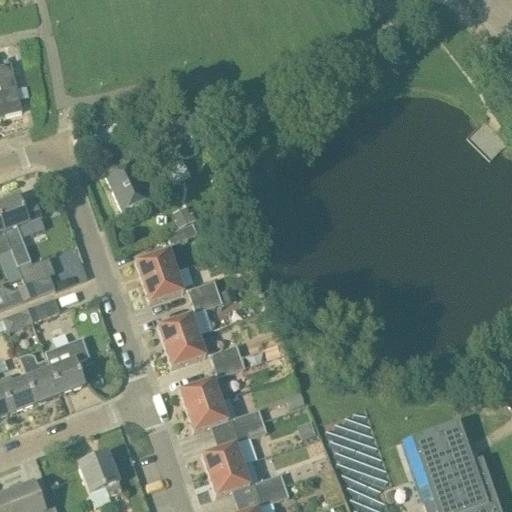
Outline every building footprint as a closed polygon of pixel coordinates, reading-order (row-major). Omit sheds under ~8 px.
[(0,68),(0,120),(21,115),(18,104),(15,91),(9,66),(0,68)] [(25,89),(15,91),(18,104),(28,101),(25,89)] [(177,142),(198,134),(189,108),(167,116),(177,142)] [(107,114),(92,118),(95,130),(110,126),(107,114)] [(139,175),(135,165),(105,179),(121,214),(151,201),(144,185),(148,183),(144,173),(139,175)] [(6,242),(11,253),(17,271),(30,266),(20,237),(44,228),(41,221),(34,204),(22,209),(18,199),(0,206),(0,222),(7,242),(6,242)] [(53,213),(49,202),(38,206),(41,216),(53,213)] [(179,230),(190,225),(184,211),(172,216),(179,230)] [(0,257),(11,253),(6,242),(7,242),(0,222),(0,257)] [(171,250),(197,239),(192,227),(166,239),(171,250)] [(142,286),(176,274),(169,253),(135,265),(142,286)] [(176,274),(142,286),(149,307),(184,295),(176,274)] [(24,288),(29,302),(54,292),(49,278),(24,288)] [(191,306),(218,297),(214,285),(187,295),(191,306)] [(0,312),(29,302),(24,288),(11,293),(4,290),(2,286),(0,286),(0,312)] [(218,297),(191,306),(195,317),(222,308),(218,297)] [(27,312),(32,326),(59,315),(54,302),(27,312)] [(24,329),(32,326),(27,312),(19,316),(24,329)] [(164,350),(198,339),(191,318),(157,329),(164,350)] [(198,339),(164,350),(171,371),(205,360),(198,339)] [(213,370),(240,361),(236,349),(209,358),(213,370)] [(60,398),(50,372),(47,364),(37,368),(34,360),(26,358),(18,361),(25,382),(26,381),(36,407),(60,398)] [(240,361),(213,370),(217,382),(244,373),(240,361)] [(50,372),(60,398),(84,388),(74,363),(50,372)] [(26,381),(25,382),(13,387),(9,379),(0,382),(0,385),(2,391),(12,416),(36,407),(26,381)] [(186,415),(220,403),(213,382),(178,394),(186,415)] [(0,420),(12,416),(2,391),(0,385),(0,420)] [(291,411),(304,407),(300,395),(287,399),(291,411)] [(220,403),(186,415),(193,436),(227,424),(220,403)] [(236,434),(262,425),(258,414),(232,423),(236,434)] [(457,424),(400,445),(412,480),(417,494),(423,511),(499,511),(481,461),(480,462),(472,465),(458,427),(457,424)] [(262,425),(236,434),(241,446),(266,437),(262,425)] [(310,427),(297,432),(301,445),(315,441),(310,427)] [(208,480),(242,468),(235,447),(200,458),(208,480)] [(121,495),(118,486),(106,457),(77,468),(89,498),(105,491),(108,500),(121,495)] [(242,468),(208,480),(215,501),(249,489),(242,468)] [(332,472),(319,477),(321,482),(324,490),(337,486),(334,477),(332,472)] [(257,499),(284,490),(280,478),(253,488),(257,499)] [(5,497),(11,511),(53,511),(54,511),(50,511),(42,511),(33,487),(5,497)] [(284,490),(257,499),(261,511),(288,502),(284,490)] [(11,511),(5,497),(0,499),(0,511),(11,511)]
